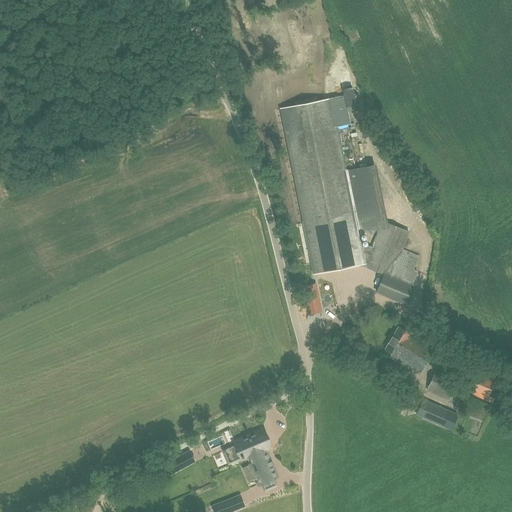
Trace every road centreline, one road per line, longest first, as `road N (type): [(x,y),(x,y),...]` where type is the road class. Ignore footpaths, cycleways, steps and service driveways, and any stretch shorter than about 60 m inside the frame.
road 1 (unclassified): [(306,511),(310,418),(301,344),(270,218),(191,27),(190,0)]
road 2 (track): [(48,511),(308,379)]
road 3 (track): [(301,344),(349,308),(376,302),(408,314),(473,360),(511,367)]
